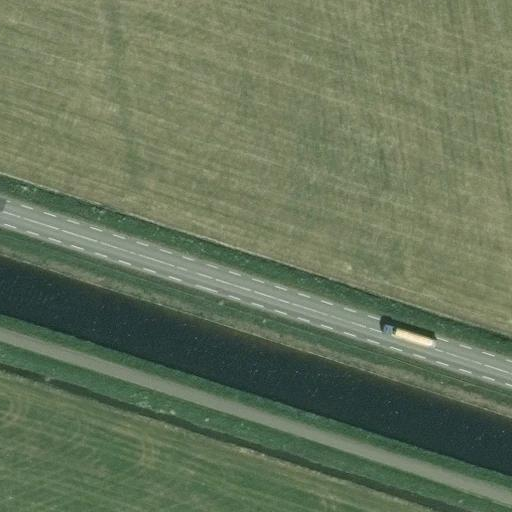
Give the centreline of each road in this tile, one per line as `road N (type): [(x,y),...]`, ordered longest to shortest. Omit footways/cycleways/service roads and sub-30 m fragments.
road 1 (primary): [(511,374),(0,211)]
road 2 (unclassified): [(511,498),(0,335)]
